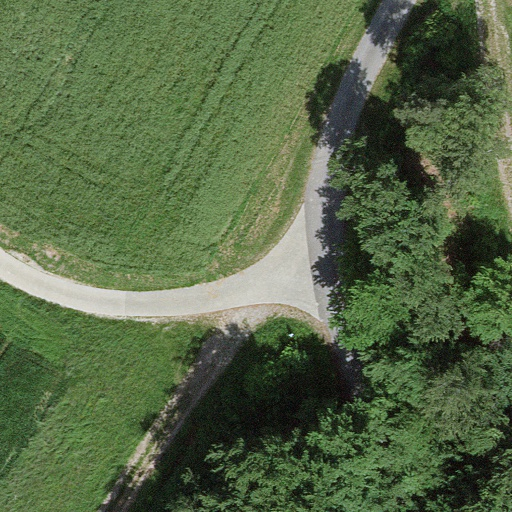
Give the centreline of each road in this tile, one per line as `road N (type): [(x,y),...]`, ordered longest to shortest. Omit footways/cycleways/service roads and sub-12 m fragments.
road 1 (track): [(311,186),(113,511)]
road 2 (track): [(406,511),(325,280),(311,186)]
road 3 (track): [(0,258),(106,304),(248,288)]
road 4 (track): [(402,0),(311,186)]
